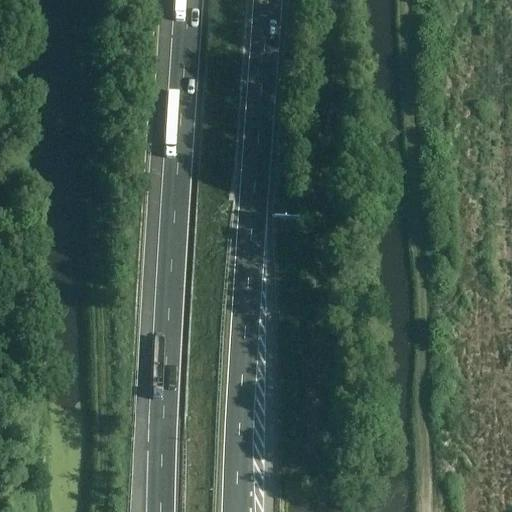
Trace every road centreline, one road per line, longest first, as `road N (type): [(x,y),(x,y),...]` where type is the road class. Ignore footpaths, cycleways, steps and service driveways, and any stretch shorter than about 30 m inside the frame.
road 1 (motorway): [(235,511),(267,0)]
road 2 (motorway): [(188,0),(159,511)]
